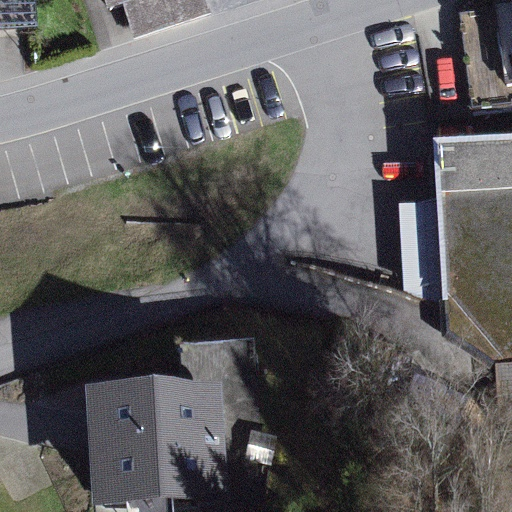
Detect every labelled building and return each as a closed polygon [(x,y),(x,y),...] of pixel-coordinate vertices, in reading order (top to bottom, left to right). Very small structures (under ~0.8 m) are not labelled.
[(0,0),(0,27),(34,27),(33,0),(0,0)] [(116,0),(130,44),(266,0),(116,0)] [(511,12),(459,19),(471,121),(511,116),(511,12)] [(511,149),(434,154),(443,342),(496,375),(498,410),(511,416),(511,149)] [(209,408),(99,414),(104,508),(215,501),(209,408)]
